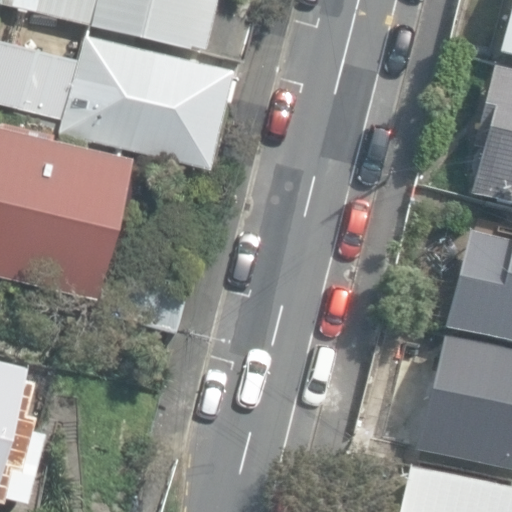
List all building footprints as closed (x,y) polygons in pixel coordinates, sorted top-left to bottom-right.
[(0,0),(0,2),(198,49),(207,10),(209,0),(0,0)] [(511,0),(498,56),(511,59),(511,0)] [(207,10),(198,49),(239,58),(248,21),(207,10)] [(55,133),(199,169),(224,70),(81,35),(74,67),(0,48),(0,116),(9,119),(12,106),(59,118),(55,133)] [(470,197),(511,207),(511,76),(491,71),(471,149),(479,151),(472,157),(468,168),(470,180),(473,184),(470,197)] [(0,275),(89,297),(123,157),(0,127),(0,275)] [(440,333),(511,350),(511,235),(509,246),(464,234),(440,333)] [(104,313),(172,331),(184,287),(116,269),(104,313)] [(413,454),(511,480),(511,358),(443,341),(413,454)] [(0,495),(19,500),(36,430),(20,426),(23,411),(13,409),(20,377),(11,375),(14,362),(0,358),(0,495)] [(511,511),(511,490),(506,489),(504,497),(407,473),(404,486),(397,493),(392,509),(393,511),(511,511)]
